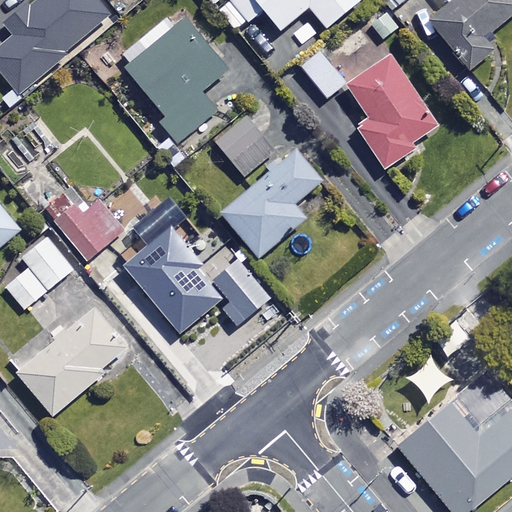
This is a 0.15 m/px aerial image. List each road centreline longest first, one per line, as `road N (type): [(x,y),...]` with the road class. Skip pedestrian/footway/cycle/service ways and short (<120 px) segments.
road 1 (residential): [(511,203),(266,408)]
road 2 (residential): [(266,408),(138,511)]
road 3 (residential): [(266,408),(352,511)]
